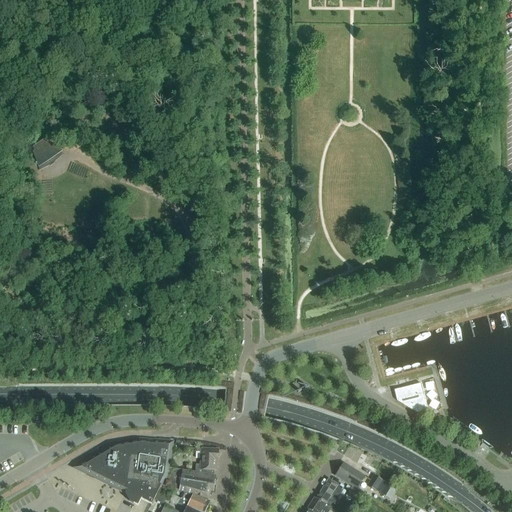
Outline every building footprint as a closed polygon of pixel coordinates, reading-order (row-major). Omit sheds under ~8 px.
[(32,152),(38,169),(61,153),(48,141),(46,143),(43,140),(32,147),(34,152),(32,152)] [(421,384),(394,391),(396,401),(417,414),(428,411),(421,384)] [(151,505),(161,486),(184,492),(207,499),(209,491),(212,491),(215,476),(213,476),(195,472),(195,473),(170,469),(170,467),(169,465),(167,465),(170,444),(139,442),(113,446),(88,461),(86,463),(85,465),(85,467),(85,469),(85,471),(87,473),(89,474),(123,491),(125,492),(124,494),(129,502),(133,504),(137,506),(140,500),(151,505)] [(195,465),(195,472),(213,476),(214,471),(215,471),(216,459),(217,459),(217,450),(196,449),(196,452),(200,452),(200,465),(195,465)] [(356,489),(364,477),(343,464),(335,476),(356,489)] [(382,481),(373,475),(366,487),(375,492),(382,481)] [(315,499),(330,509),(343,490),(327,479),(314,499),(315,499)] [(355,504),(361,494),(351,487),(344,497),(355,504)] [(172,496),(170,500),(186,508),(186,507),(199,511),(203,511),(209,502),(192,495),(184,493),(181,498),(187,500),(187,502),(172,496)] [(306,509),(308,510),(309,511),(328,511),(330,509),(315,499),(314,499),(314,498),(306,509)]
